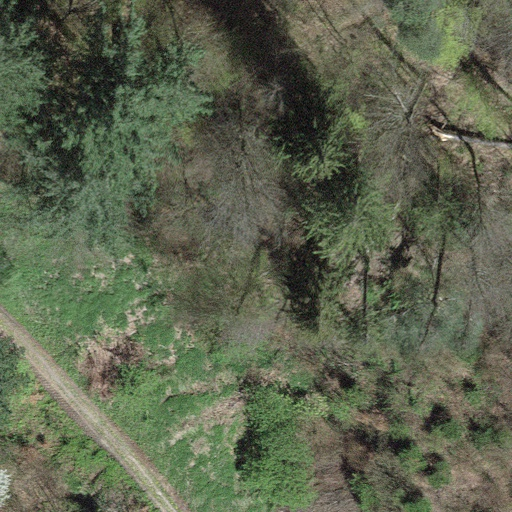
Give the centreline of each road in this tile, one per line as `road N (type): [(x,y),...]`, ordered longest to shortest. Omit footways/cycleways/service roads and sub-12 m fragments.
road 1 (track): [(0,363),(161,511)]
road 2 (track): [(511,31),(405,17),(365,0)]
